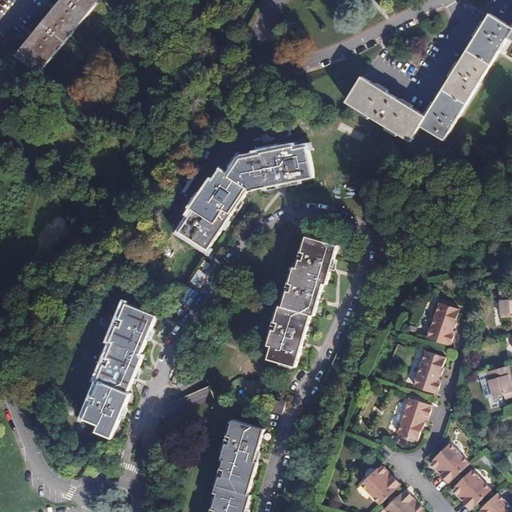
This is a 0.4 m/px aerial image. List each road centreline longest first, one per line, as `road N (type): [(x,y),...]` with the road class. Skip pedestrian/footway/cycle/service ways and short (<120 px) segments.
road 1 (residential): [(127,481),(161,371),(220,273),(271,223),(316,210),(353,222),(364,261),(290,410),(270,511)]
road 2 (residential): [(0,377),(46,483),(92,500)]
road 3 (residential): [(411,464),(434,437),(461,357)]
